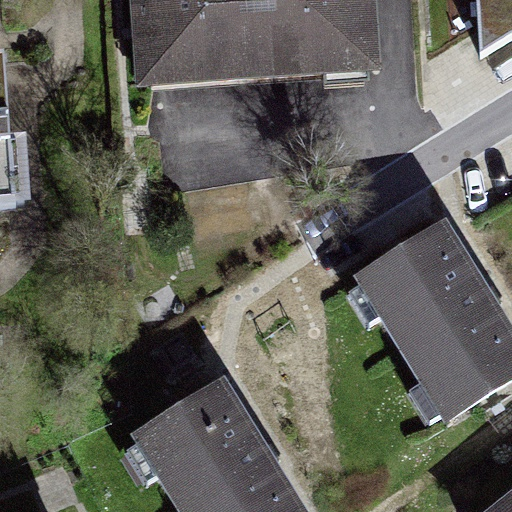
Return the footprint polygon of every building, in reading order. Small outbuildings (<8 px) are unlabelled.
[(365,0),(133,0),(138,89),(274,80),(370,75),(365,0)] [(511,0),(474,0),(477,77),(511,54),(511,0)] [(0,218),(11,218),(7,152),(2,72),(0,72),(0,218)] [(443,237),(342,298),(426,436),(511,384),(511,349),(488,310),(443,237)] [(218,395),(134,446),(174,511),(289,511),(265,471),(218,395)]
